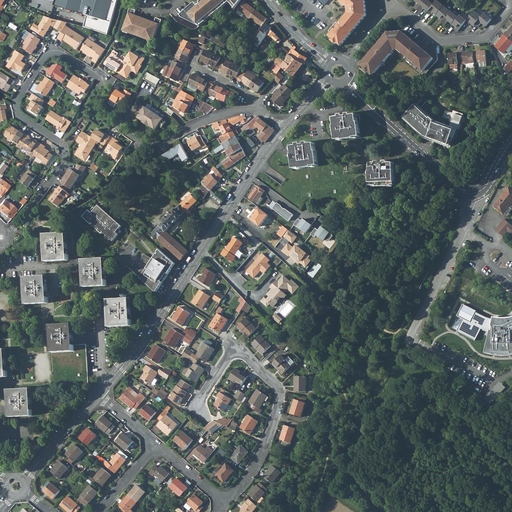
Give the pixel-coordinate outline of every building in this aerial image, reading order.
[(85,15),(83,21),(82,27),(106,34),(107,29),(116,2),(116,0),(54,0),(52,5),(85,15)] [(232,0),(237,6),(242,0),(203,0),(199,4),(200,5),(197,8),(196,6),(188,14),(186,12),(180,17),(181,19),(193,24),(196,22),(199,25),(227,0),(232,0)] [(235,8),(237,6),(232,0),(227,0),(199,25),(200,27),(230,1),(235,8)] [(339,0),(348,7),(348,13),(338,24),(337,23),(330,32),(331,33),(328,37),(340,47),(367,15),(366,2),(363,0),(339,0)] [(424,0),(414,0),(417,2),(416,4),(413,7),(416,9),(424,0)] [(424,0),(416,9),(418,11),(419,12),(423,7),(428,11),(433,4),(429,1),(428,0),(424,0)] [(436,0),(433,4),(428,11),(431,13),(432,11),(436,14),(443,5),(436,0)] [(242,16),(244,14),(250,18),(251,17),(257,10),(245,1),(239,9),(239,10),(237,13),(242,16)] [(194,4),(186,12),(188,14),(196,6),(194,4)] [(443,5),(436,14),(440,17),(438,19),(441,22),(450,11),(443,5)] [(121,31),(126,33),(126,32),(127,29),(148,37),(147,39),(147,40),(152,42),(154,35),(155,36),(161,19),(155,17),(154,22),(133,14),(135,10),(129,7),(123,24),(121,31)] [(259,30),(268,18),(257,10),(251,17),(255,20),(253,24),(255,26),(253,29),(256,32),(259,30)] [(458,17),(451,10),(450,11),(441,22),(444,24),(448,20),(452,24),(458,17)] [(468,24),(470,22),(474,26),(475,25),(481,17),(475,12),(466,21),(466,22),(468,24)] [(482,23),(486,26),(492,19),(484,14),(481,17),(475,25),(478,27),(482,23)] [(458,17),(452,24),(456,27),(454,29),(457,32),(466,22),(466,21),(459,15),(458,17)] [(66,27),(68,23),(49,18),(45,17),(39,27),(36,32),(44,37),(47,32),(46,31),(47,30),(48,31),(51,25),(63,32),(66,27)] [(511,25),(511,27),(511,28),(508,32),(507,31),(506,31),(503,34),(511,41),(511,25)] [(83,38),(66,27),(63,32),(58,39),(61,41),(63,39),(64,38),(73,44),(72,45),(76,48),(83,38)] [(148,37),(127,29),(126,32),(147,39),(148,37)] [(279,44),(283,40),(272,29),(268,32),(279,44)] [(37,47),(41,40),(31,34),(27,31),(22,38),(26,41),(22,48),(32,54),(35,49),(37,47)] [(386,35),(377,45),(361,64),(365,67),(369,71),(373,74),(394,49),(398,49),(423,70),(433,59),(405,34),(402,37),(388,38),(387,37),(386,35)] [(509,52),(511,49),(511,41),(503,34),(501,38),(502,39),(498,44),(497,43),(494,46),(503,54),(505,50),(508,52),(509,52)] [(231,43),(214,35),(212,40),(219,43),(226,47),(228,48),(231,43)] [(179,48),(189,53),(190,53),(192,50),(191,49),(194,43),(183,38),(179,48)] [(105,50),(88,39),(81,51),(85,54),(86,52),(90,55),(89,56),(92,59),(91,61),(96,64),(105,50)] [(244,48),(237,45),(236,45),(231,43),(228,48),(237,52),(241,54),(244,48)] [(186,58),(189,53),(179,48),(174,57),(186,63),(188,59),(186,58)] [(241,54),(246,56),(249,51),(244,48),(241,54)] [(289,53),(290,54),(296,58),(304,63),(305,64),(308,57),(302,54),(294,48),(289,53)] [(206,61),(205,62),(209,64),(209,63),(214,53),(205,49),(200,58),(206,61)] [(25,56),(16,50),(13,54),(15,55),(7,67),(11,69),(12,69),(16,69),(17,69),(21,72),(26,65),(21,62),(25,56)] [(479,62),(487,61),(486,50),(481,51),(481,50),(474,50),(474,52),(474,59),(479,59),(479,62)] [(115,51),(113,54),(105,65),(109,68),(110,66),(114,68),(112,70),(117,73),(118,72),(118,71),(124,62),(117,57),(119,54),(115,51)] [(140,56),(132,51),(124,62),(118,71),(126,76),(132,66),(134,66),(140,69),(143,64),(141,63),(145,58),(141,55),(140,56)] [(454,53),(449,54),(450,64),(451,68),(458,67),(458,64),(459,64),(458,60),(462,60),(461,51),(454,52),(454,53)] [(469,51),(461,51),(462,60),(466,60),(466,63),(475,62),(474,59),(474,52),(469,52),(469,51)] [(214,65),(214,67),(218,69),(221,61),(219,60),(221,56),(214,53),(209,63),(214,65)] [(296,58),(290,54),(287,60),(288,62),(293,65),(296,58)] [(296,58),(293,65),(288,62),(287,60),(284,58),(281,55),(275,63),(271,69),(274,71),(278,74),(279,72),(282,67),(294,76),(304,63),(296,58)] [(170,66),(180,71),(183,65),(184,66),(186,63),(174,57),(170,66)] [(221,61),(218,69),(221,70),(222,69),(228,72),(232,62),(226,59),(224,62),(221,61)] [(231,74),(237,76),(236,77),(238,78),(244,70),(243,70),(241,68),(242,66),(232,62),(228,72),(227,73),(231,75),(231,74)] [(64,68),(60,65),(55,66),(52,71),(50,70),(48,73),(63,84),(69,76),(62,72),(64,68)] [(137,73),(140,69),(134,66),(132,66),(126,76),(118,71),(118,72),(126,78),(131,71),(133,70),(137,73)] [(179,74),(180,74),(181,72),(180,71),(170,66),(168,70),(164,68),(162,73),(175,80),(179,74)] [(247,82),(246,83),(249,86),(256,75),(248,69),(246,71),(244,70),(238,78),(241,80),(242,79),(247,82)] [(15,82),(0,72),(0,83),(1,84),(0,85),(0,87),(6,92),(11,84),(12,85),(15,82)] [(275,80),(277,82),(279,83),(284,77),(279,72),(278,74),(275,80)] [(151,75),(148,73),(144,79),(156,86),(160,80),(151,75)] [(197,88),(197,89),(202,78),(203,76),(199,75),(199,76),(193,73),(192,74),(190,73),(187,80),(190,81),(188,84),(189,84),(187,87),(195,91),(197,88)] [(80,79),(74,75),(67,87),(73,91),(76,93),(79,94),(81,91),(85,93),(90,85),(87,83),(88,82),(81,78),(80,79)] [(258,90),(265,81),(256,75),(249,86),(253,88),(253,87),(258,90)] [(52,81),(44,76),(40,81),(37,86),(36,85),(33,89),(43,95),(52,81)] [(212,81),(209,79),(208,81),(202,78),(197,89),(204,92),(205,88),(208,89),(212,81)] [(209,95),(215,98),(220,87),(214,84),(215,82),(212,81),(208,89),(211,91),(209,95)] [(281,88),(280,88),(277,90),(287,98),(293,91),(285,84),(281,88)] [(224,102),(226,99),(227,100),(232,98),(234,93),(230,91),(229,92),(224,89),(225,87),(221,85),(220,87),(215,98),(224,102)] [(122,102),(126,97),(128,98),(131,94),(125,90),(123,94),(122,94),(121,93),(121,92),(117,90),(111,99),(111,100),(109,103),(114,107),(116,103),(117,103),(122,102)] [(280,106),(287,98),(277,90),(275,93),(276,94),(272,99),(280,106)] [(178,96),(192,103),(195,98),(182,91),(181,91),(180,93),(178,96)] [(44,101),(32,93),(29,98),(33,100),(34,101),(33,102),(32,102),(28,108),(37,114),(42,106),(41,105),(44,101)] [(190,108),(192,103),(178,96),(175,102),(179,104),(175,110),(184,115),(188,107),(190,108)] [(161,127),(165,121),(162,119),(163,118),(146,106),(145,107),(141,105),(138,111),(141,113),(138,117),(143,121),(143,122),(150,127),(151,125),(156,129),(159,125),(161,127)] [(417,105),(405,117),(426,137),(449,146),(451,141),(454,143),(465,116),(455,111),(454,114),(447,111),(444,118),(451,120),(450,122),(453,123),(451,127),(436,121),(421,108),(420,109),(417,105)] [(174,112),(168,108),(165,111),(171,116),(174,112)] [(63,118),(51,110),(45,119),(57,127),(56,128),(60,131),(67,120),(63,117),(63,118)] [(346,114),(347,116),(343,117),(343,115),(339,116),(339,117),(334,118),(335,126),(334,126),(336,140),(343,139),(343,140),(354,139),(354,138),(360,137),(358,123),(356,115),(351,116),(350,114),(346,114)] [(242,115),(239,116),(236,117),(227,119),(231,126),(246,117),(245,115),(242,115)] [(262,130),(257,136),(265,143),(266,141),(275,130),(270,126),(261,118),(256,124),(254,123),(255,121),(254,120),(248,125),(251,128),(249,128),(253,134),(256,133),(254,130),(257,126),(262,130)] [(231,126),(227,119),(213,123),(215,130),(220,129),(224,135),(233,129),(231,126)] [(67,120),(60,131),(65,134),(72,123),(67,120)] [(17,144),(24,133),(21,131),(20,132),(11,126),(5,136),(9,138),(9,140),(12,142),(14,141),(17,144)] [(229,141),(229,140),(236,136),(233,129),(224,135),(220,137),(224,144),(229,141)] [(92,137),(83,132),(78,141),(83,145),(76,155),(86,160),(98,141),(104,145),(110,136),(106,133),(105,135),(97,130),(92,137)] [(33,157),(42,143),(35,139),(34,141),(29,138),(29,136),(24,133),(17,144),(16,146),(21,150),(23,147),(28,151),(27,153),(33,157)] [(207,145),(200,134),(197,137),(196,136),(189,140),(190,141),(189,142),(193,150),(201,145),(203,147),(207,145)] [(236,136),(229,140),(229,141),(224,144),(227,150),(240,143),(236,136)] [(252,147),(255,145),(250,138),(247,141),(252,147)] [(117,141),(113,139),(106,149),(112,154),(111,156),(115,159),(124,146),(118,143),(117,142),(117,141)] [(47,147),(42,143),(33,157),(43,163),(42,165),(45,168),(54,153),(45,148),(47,147)] [(230,156),(242,148),(240,143),(227,150),(230,156)] [(304,144),(305,145),(301,146),(301,144),(297,145),(297,147),(291,147),(292,155),(294,170),(300,169),(300,170),(312,168),(312,167),(318,166),(316,152),(314,144),(308,145),(308,143),(304,144)] [(181,145),(162,156),(167,161),(179,154),(182,158),(187,154),(181,145)] [(242,148),(230,156),(215,166),(216,168),(223,164),(227,168),(246,155),(242,148)] [(377,164),(371,164),(371,187),(378,187),(378,188),(390,187),(390,186),(395,186),(395,164),(389,164),(389,162),(384,162),(384,164),(381,164),(381,162),(377,162),(377,164)] [(86,167),(77,165),(74,171),(70,169),(61,183),(70,189),(79,175),(80,176),(86,167)] [(181,175),(184,172),(179,165),(176,167),(174,168),(181,175)] [(214,166),(211,169),(212,170),(209,174),(201,180),(203,182),(211,190),(223,176),(220,173),(216,168),(215,166),(214,166)] [(28,187),(37,175),(29,169),(20,181),(28,187)] [(6,183),(0,179),(0,197),(9,185),(6,183)] [(203,182),(195,190),(204,198),(208,194),(211,190),(203,182)] [(266,190),(258,184),(249,197),(256,203),(266,190)] [(70,193),(58,186),(50,200),(59,206),(61,203),(66,196),(67,197),(70,193)] [(493,206),(503,214),(511,204),(511,189),(509,188),(493,206)] [(221,205),(224,200),(211,190),(208,194),(221,205)] [(18,192),(11,200),(13,201),(14,200),(15,200),(20,194),(18,192)] [(193,218),(195,215),(191,212),(188,209),(197,201),(191,194),(180,205),(186,211),(193,218)] [(274,200),(270,206),(273,209),(289,221),(293,215),(274,200)] [(14,210),(15,209),(8,203),(0,211),(8,218),(8,217),(10,219),(16,212),(14,210)] [(88,210),(82,217),(101,234),(103,232),(113,241),(118,234),(116,232),(122,226),(99,205),(92,213),(88,210)] [(180,205),(151,232),(158,238),(158,239),(181,260),(188,251),(166,231),(186,211),(180,205)] [(273,209),(270,206),(265,212),(268,215),(269,215),(273,209)] [(262,210),(259,207),(250,219),(260,226),(268,215),(265,212),(262,210)] [(313,225),(304,219),(302,221),(299,219),(295,225),(307,233),(313,225)] [(283,236),(288,230),(284,227),(278,235),(282,238),(283,236)] [(334,236),(322,227),(319,232),(316,229),(311,235),(315,237),(316,235),(324,242),(328,238),(330,240),(334,236)] [(298,237),(288,230),(283,236),(294,244),(298,237)] [(69,260),(68,233),(45,234),(47,262),(69,260)] [(233,238),(225,250),(224,250),(221,255),(229,261),(233,256),(234,257),(243,244),(233,238)] [(288,245),(283,252),(289,257),(291,254),(293,256),(292,258),(297,261),(298,260),(301,262),(298,265),(306,271),(309,267),(307,266),(311,261),(313,262),(315,259),(297,246),(294,249),(288,245)] [(160,250),(145,274),(154,280),(169,258),(160,250)] [(260,251),(245,268),(248,271),(248,272),(252,276),(259,268),(262,271),(269,264),(265,261),(268,258),(260,251)] [(106,286),(104,258),(82,259),(83,287),(106,286)] [(199,281),(209,287),(216,275),(204,268),(201,273),(203,274),(199,281)] [(262,295),(259,298),(265,304),(267,301),(271,304),(275,299),(279,295),(282,294),(284,292),(281,290),(283,288),(284,289),(286,286),(291,290),(297,284),(289,277),(287,279),(285,278),(285,276),(281,273),(276,279),(274,277),(268,284),(270,286),(266,291),(268,293),(265,297),(262,295)] [(48,303),(46,275),(24,277),(25,304),(48,303)] [(192,303),(202,309),(210,296),(200,290),(192,303)] [(239,301),(242,303),(236,311),(240,314),(242,311),(247,303),(241,297),(239,301)] [(109,327),(132,325),(130,298),(107,299),(109,327)] [(458,316),(464,319),(465,318),(471,321),(471,320),(476,322),(476,323),(483,326),(481,329),(491,331),(493,319),(487,318),(476,312),(477,311),(464,304),(458,316)] [(172,320),(182,326),(190,314),(180,307),(172,320)] [(218,313),(210,326),(220,333),(228,320),(221,315),(218,313)] [(276,313),(273,317),(280,323),(283,318),(276,313)] [(494,317),(493,319),(491,331),(486,353),(493,354),(494,352),(502,353),(510,352),(511,354),(511,316),(501,318),(494,317)] [(246,318),(237,327),(248,338),(257,329),(246,318)] [(470,341),(476,340),(479,335),(481,329),(483,326),(476,323),(476,322),(471,320),(471,321),(465,318),(464,319),(462,324),(460,323),(458,328),(460,329),(458,332),(467,340),(470,341)] [(51,325),(52,352),(74,351),(73,324),(51,325)] [(164,342),(174,348),(182,336),(172,329),(164,342)] [(184,332),(187,334),(194,338),(196,335),(189,331),(186,329),(184,332)] [(261,336),(252,344),(262,355),(271,346),(261,336)] [(281,341),(276,346),(278,349),(284,344),(281,341)] [(215,350),(204,343),(196,356),(207,363),(215,350)] [(148,357),(158,364),(166,352),(156,345),(148,357)] [(184,353),(191,357),(194,354),(187,349),(184,353)] [(280,355),(271,363),(282,374),(293,364),(288,358),(285,360),(280,355)] [(183,374),(197,383),(205,370),(194,364),(190,370),(189,371),(186,369),(183,374)] [(151,385),(158,374),(167,380),(169,376),(163,372),(159,370),(158,373),(147,366),(144,370),(146,372),(141,379),(151,385)] [(248,375),(235,368),(228,378),(241,386),(248,375)] [(293,391),(304,392),(306,377),(294,376),(293,391)] [(181,380),(177,386),(169,399),(179,405),(188,392),(187,392),(190,386),(181,380)] [(500,382),(484,399),(491,405),(507,388),(500,382)] [(133,407),(135,406),(143,397),(143,396),(140,394),(139,395),(130,387),(121,397),(133,407)] [(261,409),(259,407),(267,394),(256,388),(248,400),(251,402),(254,404),(252,408),(259,412),(261,409)] [(31,389),(9,390),(10,418),(33,417),(31,389)] [(217,396),(219,397),(215,404),(224,410),(232,399),(223,393),(220,391),(217,396)] [(160,392),(157,395),(164,400),(166,396),(160,392)] [(143,397),(135,406),(138,409),(146,399),(143,397)] [(300,416),(304,402),(296,399),(293,398),(289,413),(300,416)] [(150,420),(157,412),(148,404),(141,412),(150,420)] [(169,435),(178,424),(173,419),(167,415),(169,412),(166,410),(159,418),(162,421),(158,425),(169,435)] [(258,420),(247,414),(239,426),(250,433),(258,420)] [(104,415),(97,424),(109,434),(116,426),(104,415)] [(234,430),(237,424),(230,420),(229,423),(222,420),(219,418),(218,422),(221,424),(234,430)] [(212,420),(212,421),(207,424),(203,428),(207,430),(212,433),(221,424),(218,422),(212,420)] [(285,424),(280,439),(283,440),(282,443),(290,447),(291,442),(296,428),(285,424)] [(97,435),(89,428),(80,439),(88,445),(97,435)] [(186,449),(194,440),(183,430),(175,440),(186,449)] [(124,432),(117,441),(128,450),(135,442),(124,432)] [(67,455),(75,462),(84,452),(76,444),(67,455)] [(321,446),(315,444),(311,456),(310,457),(316,460),(321,446)] [(194,453),(202,460),(212,448),(209,446),(206,449),(201,445),(194,453)] [(249,452),(242,446),(232,457),(240,463),(249,452)] [(129,457),(122,450),(119,453),(127,460),(129,457)] [(107,461),(105,464),(116,473),(127,460),(119,453),(110,464),(107,461)] [(69,469),(61,462),(52,472),(60,479),(69,469)] [(217,475),(225,483),(236,471),(227,464),(222,470),(217,475)] [(152,476),(154,474),(163,482),(170,473),(161,466),(158,469),(154,466),(149,473),(152,476)] [(265,477),(273,483),(282,473),(274,466),(265,477)] [(96,479),(103,486),(112,475),(103,468),(94,478),(92,476),(90,479),(93,482),(96,479)] [(177,478),(170,486),(182,496),(189,488),(177,478)] [(258,502),(262,497),(269,489),(260,482),(250,495),(258,502)] [(51,483),(45,491),(54,499),(61,491),(51,483)] [(99,493),(91,485),(82,496),(90,503),(99,493)] [(129,495),(137,502),(146,492),(138,485),(129,495)] [(201,505),(204,502),(195,494),(185,506),(189,511),(192,508),(196,511),(195,511),(200,511),(204,507),(201,505)] [(129,495),(120,506),(127,511),(132,511),(133,511),(131,509),(137,502),(129,495)] [(90,503),(82,496),(79,499),(87,507),(90,503)] [(61,505),(69,511),(73,511),(74,511),(77,511),(81,508),(67,497),(61,505)] [(247,503),(255,510),(258,507),(249,499),(247,503)] [(244,509),(241,511),(253,511),(255,510),(247,503),(243,507),(244,509)]
